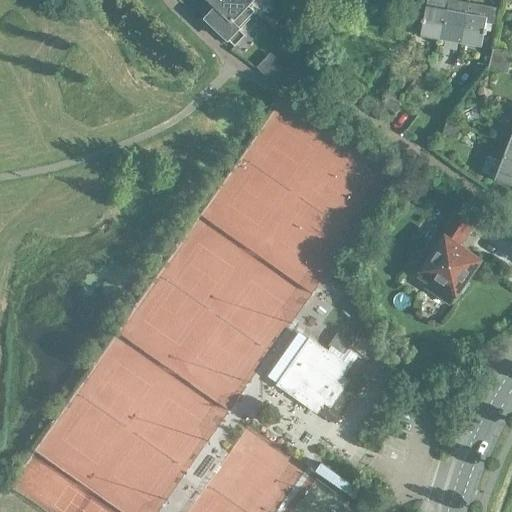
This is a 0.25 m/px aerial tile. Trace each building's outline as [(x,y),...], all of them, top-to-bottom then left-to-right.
[(255,11),(243,0),(207,0),(216,8),(206,18),(235,46),(246,35),(238,28),(255,11)] [(265,0),(243,0),(255,11),(265,0)] [(442,38),(448,0),(428,0),(422,35),(442,38)] [(451,0),(448,0),(442,38),(462,42),(470,3),(451,0)] [(470,3),(462,42),(482,46),(484,34),(486,35),(487,29),(485,29),(486,22),(495,24),(495,21),(498,9),(470,3)] [(511,50),(494,47),(490,66),(509,70),(511,57),(511,50)] [(511,144),(509,144),(495,179),(511,185),(511,144)] [(459,245),(476,220),(456,207),(446,223),(448,225),(442,234),(445,236),(419,275),(429,281),(426,286),(452,303),(460,291),(463,292),(469,283),(467,281),(481,259),(459,245)] [(330,345),(343,354),(351,343),(337,334),(330,345)] [(280,384),(318,411),(336,422),(367,379),(348,367),(310,341),(280,384)]
